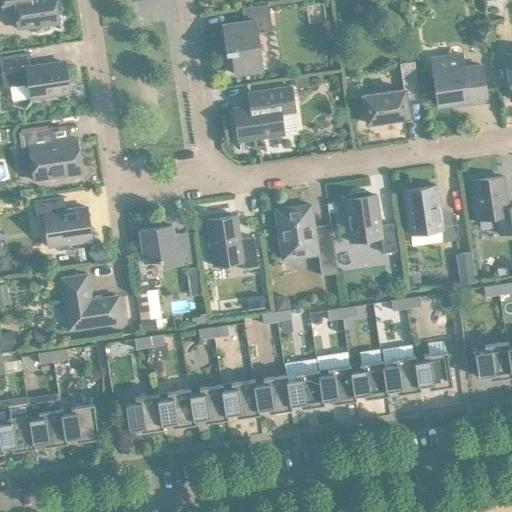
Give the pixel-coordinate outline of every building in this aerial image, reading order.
[(15,7),(18,26),(60,20),(56,0),(1,0),(3,9),(15,7)] [(230,42),(231,51),(234,71),(264,67),(258,30),(272,28),(269,2),(242,6),(244,19),(222,22),(225,42),(230,42)] [(29,85),(30,95),(70,90),(65,59),(43,63),(41,49),(1,55),(5,85),(25,82),(29,85)] [(469,95),(487,92),(483,67),(465,69),(462,51),(431,56),(438,102),(469,98),(469,95)] [(391,117),(409,114),(406,95),(419,93),(414,60),(401,62),(405,87),(363,93),(367,121),(385,118),(391,118),(391,117)] [(308,73),(295,75),(296,83),(301,85),(310,84),(308,73)] [(234,106),(239,138),(284,131),(281,111),(295,109),(291,83),(249,90),(251,103),(234,106)] [(29,144),(34,178),(82,171),(77,136),(53,139),(51,125),(19,130),(21,145),(29,144)] [(498,219),(500,232),(511,230),(511,204),(508,206),(503,173),(473,178),(479,217),(493,215),(498,219)] [(455,212),(441,214),(437,183),(404,188),(410,232),(442,227),(444,239),(459,237),(455,212)] [(380,222),(376,192),(367,193),(367,191),(364,188),(354,190),(352,193),(352,196),(344,197),(350,239),(381,234),(383,250),(396,248),(392,221),(380,222)] [(87,204),(65,207),(63,194),(34,198),(37,213),(44,212),(48,244),(92,237),(87,204)] [(275,207),(282,257),(318,252),(321,273),(338,270),(332,231),(316,233),(311,202),(275,207)] [(213,263),(242,259),(243,265),(258,263),(254,234),(240,236),(237,213),(207,217),(213,263)] [(144,259),(158,257),(159,259),(161,259),(162,264),(190,259),(185,230),(173,232),(172,222),(140,227),(144,259)] [(475,280),(471,250),(457,252),(461,282),(475,280)] [(139,253),(132,254),(137,290),(147,289),(147,284),(148,284),(147,275),(143,276),(139,253)] [(509,263),(496,265),(497,275),(510,273),(509,263)] [(199,264),(187,265),(189,276),(201,275),(199,264)] [(119,293),(91,297),(87,272),(61,275),(69,327),(122,319),(119,293)] [(511,279),(498,282),(499,292),(511,289),(511,279)] [(499,292),(498,282),(484,284),(485,294),(499,292)] [(283,292),(275,293),(277,307),(290,305),(289,296),(283,292)] [(419,294),(405,296),(407,306),(421,304),(419,294)] [(407,306),(405,296),(391,298),(392,308),(407,306)] [(355,303),(341,305),(342,315),(357,313),(355,303)] [(342,315),(341,305),(327,307),(328,317),(342,315)] [(291,307),(277,309),(278,319),(292,317),(291,307)] [(278,319),(277,309),(262,311),(264,321),(278,319)] [(203,313),(195,314),(196,321),(209,319),(207,310),(203,311),(203,313)] [(161,314),(141,317),(143,329),(163,326),(161,314)] [(227,322),(213,325),(214,334),(228,332),(227,322)] [(214,334),(213,325),(199,327),(200,337),(214,334)] [(48,327),(34,329),(36,342),(49,340),(48,327)] [(14,329),(0,330),(0,331),(2,347),(16,345),(14,329)] [(162,332),(148,334),(149,344),(164,342),(162,332)] [(149,344),(148,334),(134,336),(135,346),(149,344)] [(507,344),(509,343),(508,339),(484,343),(485,347),(474,349),(478,375),(489,373),(489,377),(511,373),(511,369),(511,370),(507,344)] [(67,346),(52,348),(54,358),(68,356),(67,346)] [(54,358),(52,348),(38,350),(40,360),(54,358)] [(424,356),(416,357),(414,358),(418,383),(420,383),(428,382),(429,386),(452,383),(447,348),(423,352),(424,356)] [(392,361),(384,362),(382,362),(386,388),(388,388),(396,386),(397,391),(420,387),(420,383),(418,383),(414,358),(416,357),(415,353),(391,357),(392,361)] [(360,366),(352,367),(350,367),(354,393),(356,393),(364,391),(365,396),(388,392),(388,388),(386,388),(382,362),(384,362),(383,358),(359,361),(360,366)] [(328,370),(319,372),(318,372),(322,398),(323,397),(332,396),(332,401),(356,397),(356,393),(354,393),(350,367),(352,367),(351,363),(327,366),(328,370)] [(296,375),(287,376),(286,377),(289,402),(291,402),(299,401),(300,405),(324,402),(323,397),(322,398),(318,372),(319,372),(319,367),(295,371),(296,375)] [(264,380),(255,381),(254,381),(257,407),(259,407),(267,406),(268,410),(292,407),(291,402),(289,402),(286,377),(287,376),(287,372),(263,376),(264,380)] [(232,385),(223,386),(221,386),(225,412),(227,412),(235,411),(236,415),(260,411),(259,407),(257,407),(254,381),(255,381),(255,377),(231,381),(232,385)] [(199,390),(191,391),(189,391),(193,417),(195,417),(203,415),(204,420),(228,416),(227,412),(225,412),(221,386),(223,386),(223,382),(199,385),(199,390)] [(167,395),(159,396),(157,396),(161,422),(163,421),(171,420),(172,424),(196,421),(195,417),(193,417),(189,391),(191,391),(190,387),(167,390),(167,395)] [(157,396),(159,396),(158,391),(135,395),(135,399),(125,401),(128,427),(139,425),(140,429),(164,426),(163,421),(161,422),(157,396)] [(71,409),(63,410),(61,410),(65,436),(67,436),(75,435),(76,439),(99,435),(94,401),(71,404),(71,409)] [(39,413),(31,415),(29,415),(33,441),(35,441),(43,439),(44,444),(67,440),(67,436),(65,436),(61,410),(63,410),(62,406),(39,409),(39,413)] [(7,418),(0,419),(0,440),(1,446),(3,445),(11,444),(11,448),(35,445),(35,441),(33,441),(29,415),(31,415),(30,410),(7,414),(7,418)]
